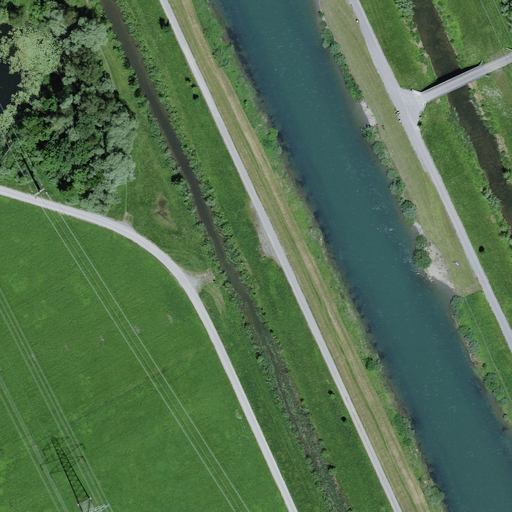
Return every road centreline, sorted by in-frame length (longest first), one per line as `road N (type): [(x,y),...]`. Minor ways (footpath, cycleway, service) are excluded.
road 1 (track): [(170,0),(403,511)]
road 2 (track): [(0,188),(162,236),(196,258),(302,511)]
road 3 (track): [(401,108),(511,348)]
road 4 (track): [(119,222),(141,201),(146,169),(111,45),(85,11)]
road 5 (track): [(511,58),(401,108)]
